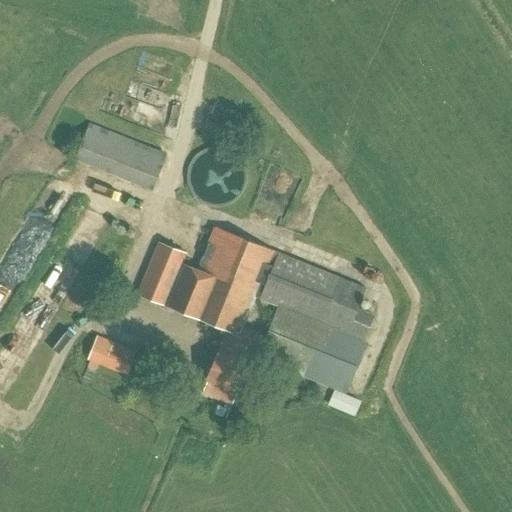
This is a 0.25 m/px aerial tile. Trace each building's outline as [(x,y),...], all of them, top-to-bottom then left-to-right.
[(75,158),(153,188),(167,152),(89,122),(75,158)] [(244,176),(244,175),(243,169),(242,163),(238,158),(235,153),(229,149),(225,147),(218,146),(212,145),(205,147),(201,149),(197,151),(192,156),(189,160),(186,166),(185,170),(185,176),(185,181),(187,187),(190,192),(194,196),(198,200),(205,203),(212,205),(217,205),(227,202),(231,200),(236,195),(239,192),(242,187),(243,181),(244,176)] [(265,207),(261,217),(280,225),(284,215),(265,207)] [(75,215),(62,232),(73,240),(86,224),(75,215)] [(278,253),(214,227),(197,269),(183,263),(187,254),(158,242),(136,295),(221,329),(219,334),(223,336),(217,351),(206,378),(239,391),(250,364),(263,334),(245,326),(256,298),(259,299),(259,300),(277,307),(256,357),(346,394),(364,350),(366,342),(364,341),(374,315),(358,308),(366,288),(279,252),(278,253)] [(127,375),(135,354),(95,338),(87,360),(127,375)]
